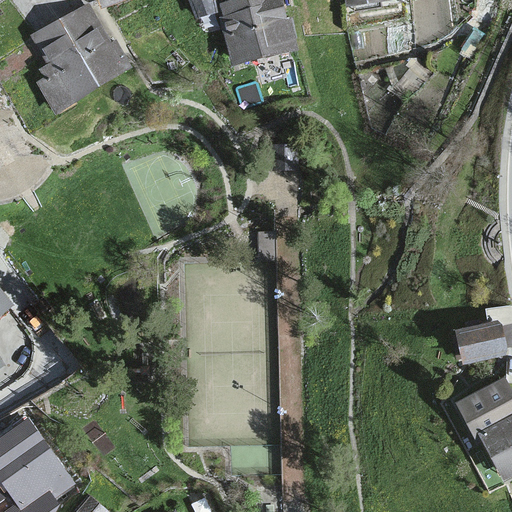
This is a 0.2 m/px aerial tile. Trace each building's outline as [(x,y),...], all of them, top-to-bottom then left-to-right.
[(215,0),(188,0),(194,18),(218,11),(215,0)] [(279,0),(232,0),(219,4),(236,64),(293,48),(279,0)] [(88,1),(31,34),(48,64),(39,69),(44,77),(36,82),(54,113),(128,70),(88,1)] [(143,159),(105,178),(137,243),(199,212),(171,157),(148,168),(143,159)] [(258,222),(258,262),(264,261),(277,261),(276,221),(258,222)] [(49,222),(17,238),(36,275),(68,258),(49,222)] [(0,317),(14,307),(0,291),(0,317)] [(497,320),(453,331),(462,367),(506,357),(497,320)] [(456,404),(506,485),(511,480),(511,396),(504,383),(456,404)] [(69,511),(58,494),(79,480),(34,408),(0,429),(0,476),(3,482),(0,484),(0,511),(69,511)] [(101,511),(90,502),(81,511),(101,511)]
